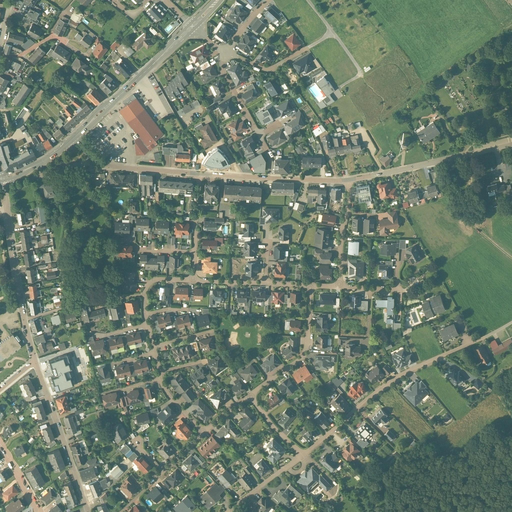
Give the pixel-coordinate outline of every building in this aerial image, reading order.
[(31,5),(24,1),(23,2),(19,0),(16,5),(20,7),(19,8),(31,15),(32,14),(36,16),(38,13),(33,10),(33,11),(29,9),(31,5)] [(155,4),(152,6),(149,9),(146,12),(147,12),(148,14),(149,14),(155,21),(158,19),(161,16),(164,13),(157,7),(157,6),(155,4)] [(166,10),(160,4),(157,7),(164,13),(166,10)] [(242,9),(237,6),(233,11),(243,18),(247,12),(242,9)] [(280,16),(270,7),(267,10),(268,11),(264,14),(273,22),(276,19),(277,19),(280,16)] [(83,14),(74,10),(70,19),(78,24),(83,14)] [(243,18),(233,11),(230,16),(235,19),(240,23),(243,18)] [(39,20),(27,14),(26,18),(31,21),(37,24),(39,20)] [(155,21),(149,14),(147,17),(153,23),(155,21)] [(230,16),(227,14),(225,18),(232,23),(235,19),(230,16)] [(70,19),(63,16),(61,20),(68,23),(75,27),(78,24),(70,19)] [(97,24),(102,27),(104,23),(100,20),(101,18),(97,16),(96,19),(99,20),(97,24)] [(57,26),(65,29),(68,23),(61,20),(60,19),(57,26)] [(266,24),(258,19),(252,27),(259,33),(266,24)] [(223,24),(231,29),(233,25),(225,21),(223,24)] [(41,30),(32,24),(27,32),(31,34),(31,35),(37,38),(40,33),(41,30)] [(223,24),(220,29),(230,35),(233,30),(231,29),(223,24)] [(65,29),(57,26),(54,32),(61,36),(65,29)] [(151,26),(148,29),(154,35),(156,32),(151,26)] [(230,35),(220,29),(216,34),(224,39),(226,40),(230,35)] [(16,33),(9,31),(6,40),(14,42),(16,33)] [(88,33),(85,31),(83,35),(84,36),(80,41),(84,44),(83,44),(86,46),(87,46),(88,44),(89,44),(89,43),(91,41),(93,38),(92,37),(88,33)] [(24,35),(16,33),(14,42),(22,44),(24,35)] [(147,34),(137,42),(136,41),(132,45),(136,50),(143,44),(147,49),(152,44),(148,39),(150,38),(147,34)] [(224,39),(216,34),(214,37),(222,42),(224,39)] [(251,37),(246,34),(242,40),(252,47),(256,41),(251,37)] [(300,44),(293,35),(285,41),(292,50),(300,44)] [(30,39),(21,46),(26,50),(34,42),(30,39)] [(252,47),(242,40),(238,46),(240,47),(248,52),(252,47)] [(127,57),(134,52),(125,42),(120,45),(125,50),(123,52),(127,57)] [(11,46),(5,43),(3,52),(9,54),(10,50),(19,53),(20,50),(11,46)] [(106,49),(100,43),(94,51),(94,53),(96,55),(98,55),(100,56),(106,49)] [(70,54),(65,50),(64,50),(61,48),(61,47),(57,45),(54,50),(51,55),(58,60),(59,59),(64,62),(63,63),(64,64),(70,54)] [(45,53),(38,46),(33,52),(40,58),(45,53)] [(204,46),(193,52),(194,55),(191,57),(194,62),(197,61),(205,56),(208,54),(204,46)] [(274,51),(268,46),(261,54),(261,55),(265,57),(271,62),(274,59),(274,60),(274,59),(276,56),(272,53),(274,51)] [(40,58),(33,52),(28,58),(35,64),(40,58)] [(261,54),(260,54),(256,59),(261,62),(265,57),(261,55),(261,54)] [(315,67),(308,55),(294,64),(299,73),(306,68),(308,72),(315,67)] [(205,56),(197,61),(200,65),(207,61),(205,56)] [(16,63),(6,57),(1,66),(5,68),(6,66),(9,68),(13,70),(16,63)] [(86,65),(77,58),(71,66),(75,68),(74,68),(75,69),(86,76),(88,74),(83,70),(86,65)] [(132,71),(122,60),(116,67),(126,77),(132,71)] [(207,61),(200,65),(203,71),(203,70),(210,66),(207,61)] [(16,63),(13,70),(17,72),(21,65),(16,63)] [(91,69),(86,65),(83,70),(88,74),(91,69)] [(210,66),(203,70),(205,73),(202,75),(205,81),(217,75),(212,65),(210,66)] [(238,65),(228,70),(232,75),(241,70),(238,65)] [(9,68),(6,66),(5,68),(1,66),(0,69),(0,71),(12,77),(15,73),(8,70),(9,68)] [(241,70),(232,75),(237,85),(246,80),(241,70)] [(187,82),(181,72),(176,74),(177,76),(182,84),(187,82)] [(8,80),(0,76),(0,82),(5,86),(8,80)] [(182,84),(177,76),(172,79),(173,80),(178,89),(183,86),(182,84)] [(110,82),(106,78),(99,85),(108,93),(114,87),(114,86),(113,85),(113,84),(113,85),(110,82)] [(178,89),(173,80),(168,83),(169,85),(174,94),(179,91),(178,89)] [(226,92),(220,80),(212,85),(209,86),(212,90),(214,89),(218,96),(221,95),(226,92)] [(276,84),(275,85),(274,83),(272,84),(270,81),(265,84),(272,95),(277,92),(278,95),(283,92),(282,91),(279,87),(279,85),(277,86),(276,84)] [(334,90),(329,82),(320,88),(326,96),(334,90)] [(252,83),(246,87),(248,91),(252,89),(252,90),(255,88),(252,83)] [(289,91),(285,83),(279,87),(282,91),(284,90),(286,93),(289,91)] [(24,84),(12,102),(19,106),(31,89),(24,84)] [(174,94),(169,85),(163,88),(169,98),(175,96),(174,94)] [(95,90),(94,89),(93,89),(87,95),(96,105),(96,104),(102,98),(103,98),(95,90)] [(248,91),(242,95),(247,103),(256,97),(252,90),(252,89),(248,91)] [(119,111),(127,121),(138,136),(134,139),(136,155),(144,154),(155,145),(157,143),(155,140),(163,134),(133,94),(123,102),(126,106),(119,111)] [(230,98),(218,105),(222,112),(226,110),(230,116),(237,112),(230,98)] [(197,99),(192,102),(195,108),(200,105),(197,99)] [(288,101),(276,107),(281,116),(286,113),(288,112),(293,109),(289,101),(288,101)] [(192,102),(187,105),(190,111),(195,108),(192,102)] [(214,103),(206,107),(209,113),(217,108),(214,103)] [(264,110),(258,112),(262,124),(276,119),(273,111),(275,110),(272,103),(267,104),(268,109),(264,110)] [(87,105),(82,109),(86,113),(91,109),(87,105)] [(190,111),(187,105),(182,108),(185,114),(190,111)] [(182,108),(176,111),(180,117),(185,114),(182,108)] [(86,113),(82,109),(77,113),(81,117),(86,113)] [(304,117),(300,110),(295,113),(297,117),(299,116),(301,119),(304,117)] [(81,117),(77,113),(73,117),(77,122),(81,117)] [(299,116),(297,117),(297,118),(293,120),(298,128),(304,125),(301,119),(299,116)] [(73,117),(68,121),(72,126),(77,122),(73,117)] [(298,128),(293,120),(287,123),(288,126),(291,132),(298,128)] [(68,121),(63,125),(67,130),(72,126),(68,121)] [(239,124),(237,121),(229,125),(234,133),(235,135),(240,132),(247,128),(243,122),(239,124)] [(426,127),(425,127),(426,128),(418,133),(416,131),(420,137),(420,138),(421,139),(422,139),(424,142),(429,139),(429,138),(439,132),(440,133),(433,122),(426,127)] [(205,138),(213,134),(208,124),(203,127),(200,129),(205,138)] [(319,126),(312,130),(314,133),(316,136),(323,132),(319,126)] [(57,129),(55,127),(52,129),(54,132),(52,133),(57,139),(63,133),(59,128),(57,129)] [(281,131),(275,134),(268,138),(272,145),(281,140),(282,141),(286,139),(287,140),(290,138),(287,134),(285,136),(281,130),(281,131)] [(240,132),(235,135),(234,133),(231,134),(235,141),(243,136),(240,132)] [(328,133),(322,137),(324,148),(328,147),(332,146),(330,138),(331,138),(330,135),(328,133)] [(213,134),(205,138),(206,140),(202,142),(205,147),(217,140),(213,134)] [(48,140),(44,142),(43,140),(44,139),(42,135),(38,136),(47,150),(52,147),(48,140)] [(47,150),(38,136),(35,138),(38,143),(39,142),(40,144),(37,146),(41,153),(47,150)] [(251,136),(243,141),(246,147),(247,146),(248,149),(249,151),(252,150),(256,147),(254,142),(251,136)] [(346,138),(342,138),(343,146),(351,145),(350,137),(346,138)] [(409,143),(409,141),(409,140),(408,138),(407,137),(405,137),(404,137),(402,138),(402,140),(401,141),(402,143),(402,144),(404,145),(405,145),(407,145),(408,144),(409,143)] [(342,138),(334,140),(335,147),(343,146),(342,138)] [(23,139),(13,143),(15,147),(25,144),(23,139)] [(332,146),(328,147),(330,156),(332,156),(332,154),(337,153),(336,153),(335,147),(333,146),(332,146)] [(182,150),(177,150),(177,148),(174,147),(174,154),(173,158),(175,158),(175,159),(182,160),(182,153),(182,150)] [(182,153),(182,160),(189,160),(189,159),(190,159),(191,149),(188,149),(188,154),(182,153)] [(249,151),(248,149),(245,151),(246,153),(244,155),(246,158),(254,154),(252,150),(249,151)] [(32,150),(17,158),(20,166),(36,158),(32,150)] [(214,152),(205,157),(206,160),(209,164),(210,167),(220,161),(214,152)] [(15,154),(11,159),(12,162),(11,162),(11,164),(13,168),(20,166),(17,158),(15,154)] [(257,156),(251,159),(252,162),(255,167),(256,167),(256,170),(264,171),(264,166),(265,166),(265,161),(261,154),(257,156)] [(386,156),(382,156),(379,159),(386,166),(389,164),(389,160),(391,159),(391,158),(388,154),(387,155),(386,156)] [(312,157),(303,156),(303,165),(312,166),(312,157)] [(321,157),(312,157),(312,166),(321,166),(321,157)] [(3,168),(11,164),(11,162),(12,162),(11,159),(10,160),(1,164),(3,168)] [(118,174),(110,174),(110,184),(111,185),(116,185),(117,184),(121,184),(122,174),(118,174)] [(133,175),(126,175),(126,174),(122,174),(121,184),(125,185),(126,186),(132,186),(133,185),(133,175)] [(285,192),(285,182),(272,182),(272,192),(272,194),(285,194),(285,192)] [(285,182),(285,192),(294,192),(294,182),(285,182)] [(388,182),(386,182),(385,183),(382,184),(381,183),(379,183),(378,185),(378,186),(380,187),(381,193),(385,192),(386,195),(391,194),(391,197),(399,196),(397,189),(391,190),(389,183),(388,182)] [(215,184),(208,183),(208,185),(205,185),(204,198),(206,198),(210,200),(213,199),(216,199),(218,186),(215,186),(215,184)] [(495,190),(495,192),(505,190),(505,189),(504,185),(504,184),(497,186),(496,183),(488,186),(488,187),(487,188),(487,190),(489,190),(489,191),(495,190)] [(54,184),(44,186),(43,185),(43,184),(42,184),(41,184),(40,184),(40,185),(39,186),(40,192),(44,191),(45,196),(56,194),(54,184)] [(357,186),(359,201),(372,199),(369,184),(357,186)] [(238,186),(224,185),(223,198),(237,199),(238,186)] [(428,190),(423,192),(425,198),(434,195),(432,189),(433,189),(432,185),(427,187),(428,190)] [(251,187),(238,186),(237,199),(250,200),(251,187)] [(260,187),(251,187),(250,200),(250,201),(251,201),(251,200),(255,200),(255,201),(255,200),(259,201),(259,202),(260,202),(260,201),(261,201),(262,188),(260,188),(260,187)] [(318,187),(309,187),(308,194),(308,195),(315,195),(318,195),(318,187)] [(326,188),(318,187),(318,195),(318,201),(324,202),(326,198),(325,198),(326,188)] [(340,189),(332,188),(331,198),(334,198),(338,198),(340,198),(340,189)] [(423,192),(418,193),(417,189),(412,191),(413,195),(414,195),(416,200),(425,198),(423,192)] [(412,191),(407,192),(409,196),(407,197),(408,198),(409,198),(410,202),(416,200),(414,195),(413,195),(412,191)] [(44,205),(38,207),(40,223),(47,222),(44,205)] [(278,209),(264,209),(264,217),(266,217),(266,221),(270,221),(270,220),(278,221),(278,209)] [(390,220),(385,219),(380,220),(381,224),(380,225),(380,229),(381,229),(381,233),(386,234),(386,230),(388,229),(389,228),(394,227),(396,228),(399,224),(398,223),(397,217),(396,210),(388,211),(389,218),(390,218),(390,220)] [(23,212),(17,213),(18,224),(25,223),(24,219),(31,218),(30,212),(23,213),(23,212)] [(334,216),(323,213),(321,222),(326,223),(326,222),(334,224),(335,219),(336,216),(334,216)] [(215,221),(204,221),(203,229),(216,230),(216,224),(216,221),(215,221)] [(253,224),(245,223),(245,227),(244,227),(244,231),(245,231),(245,234),(251,235),(253,235),(253,231),(253,232),(253,228),(253,224)] [(288,228),(280,228),(280,232),(279,232),(279,236),(280,236),(279,239),(280,239),(287,239),(288,236),(289,236),(289,232),(288,232),(288,228)] [(326,229),(318,228),(317,245),(323,246),(328,246),(329,230),(329,229),(326,229)] [(26,230),(20,231),(21,237),(28,236),(27,232),(30,231),(30,229),(26,229),(26,230)] [(354,241),(350,241),(349,252),(354,253),(355,253),(358,253),(358,241),(355,241),(354,241)] [(250,242),(245,242),(244,255),(245,255),(254,255),(255,255),(255,242),(250,242)] [(391,244),(383,243),(383,251),(389,252),(389,253),(391,253),(391,247),(395,248),(395,243),(391,243),(391,244)] [(414,245),(406,250),(407,252),(406,253),(409,257),(410,257),(413,262),(421,258),(414,245)] [(281,247),(275,247),(275,258),(278,258),(284,258),(284,256),(284,251),(285,250),(285,248),(284,246),(282,246),(281,247)] [(30,252),(23,253),(24,259),(31,258),(30,254),(34,253),(33,251),(30,252)] [(328,253),(320,252),(320,254),(320,261),(328,262),(329,263),(331,263),(332,261),(332,259),(331,258),(331,254),(329,254),(328,253)] [(178,256),(170,256),(170,261),(169,266),(170,266),(178,267),(178,256)] [(210,262),(204,262),(203,272),(216,272),(217,262),(210,262)] [(285,262),(278,262),(277,268),(276,268),(275,270),(274,271),(274,273),(275,274),(275,276),(285,277),(285,269),(285,262)] [(355,266),(350,266),(349,276),(360,277),(360,274),(362,274),(362,263),(357,262),(355,262),(355,266)] [(257,277),(257,264),(246,264),(245,277),(257,277)] [(385,265),(380,264),(379,271),(382,271),(382,277),(390,278),(390,265),(385,265)] [(33,268),(26,269),(27,275),(34,274),(33,270),(37,270),(36,267),(33,267),(33,268)] [(329,269),(321,269),(321,270),(321,278),(324,278),(325,279),(326,278),(331,278),(331,269),(329,269)] [(55,271),(46,272),(47,279),(56,278),(55,271)] [(34,274),(27,275),(28,281),(35,280),(35,281),(39,280),(38,274),(39,274),(39,273),(34,274)] [(35,284),(28,285),(29,291),(36,290),(35,286),(39,286),(38,283),(35,284)] [(168,287),(161,287),(160,291),(159,291),(159,294),(160,294),(160,298),(167,298),(167,295),(168,295),(168,294),(169,291),(167,291),(168,287)] [(202,289),(194,288),(193,295),(193,298),(201,298),(202,289)] [(219,290),(213,290),(212,295),(212,299),(213,299),(223,300),(224,290),(219,290)] [(247,291),(237,290),(237,298),(239,298),(239,301),(244,302),(246,302),(246,297),(247,291)] [(262,292),(259,291),(259,292),(253,291),(253,300),(257,300),(257,301),(261,302),(261,301),(264,301),(265,301),(265,295),(265,292),(262,292)] [(281,292),(275,292),(272,292),(272,296),(272,302),(275,302),(275,303),(281,303),(281,302),(283,302),(284,302),(284,294),(284,293),(281,293),(281,292)] [(301,293),(291,293),(291,298),(291,301),(300,302),(301,293)] [(321,293),(320,304),(338,304),(338,298),(337,298),(337,294),(321,293)] [(363,300),(360,300),(360,296),(350,295),(350,305),(359,305),(359,309),(363,309),(363,300)] [(439,296),(434,298),(434,300),(429,302),(428,302),(423,304),(427,316),(444,310),(439,296)] [(390,299),(377,299),(377,307),(379,307),(379,305),(387,305),(387,313),(393,313),(393,314),(393,313),(394,298),(390,297),(390,298),(390,299)] [(35,300),(28,302),(30,308),(37,307),(36,303),(39,302),(39,299),(35,300)] [(137,300),(126,303),(127,309),(128,312),(129,312),(139,309),(137,300)] [(89,303),(80,305),(84,321),(105,315),(103,309),(92,312),(89,303)] [(111,307),(111,311),(113,318),(115,319),(116,319),(117,317),(119,317),(120,318),(121,317),(122,316),(123,316),(120,305),(111,307)] [(74,311),(64,314),(66,322),(76,319),(74,311)] [(169,317),(169,314),(166,315),(166,314),(163,315),(165,325),(171,324),(169,317)] [(202,315),(197,316),(200,326),(209,323),(207,314),(202,315)] [(159,316),(157,317),(158,320),(159,327),(160,327),(165,325),(163,315),(159,316)] [(188,315),(185,315),(182,316),(184,326),(190,324),(189,318),(188,315)] [(182,316),(178,316),(178,317),(176,318),(177,320),(178,327),(179,327),(184,326),(182,316)] [(322,316),(318,316),(318,322),(317,322),(316,330),(327,330),(327,328),(328,328),(329,327),(329,325),(328,324),(327,324),(327,322),(327,320),(327,317),(322,316)] [(40,327),(37,318),(29,321),(33,332),(41,330),(40,327)] [(295,321),(290,321),(290,330),(294,330),(295,331),(297,331),(298,330),(300,330),(300,321),(295,321)] [(453,325),(441,330),(445,339),(457,334),(453,325)] [(138,332),(132,333),(135,343),(141,342),(141,341),(139,332),(138,332)] [(0,359),(0,360),(4,357),(6,356),(6,357),(10,354),(9,353),(11,352),(11,353),(15,350),(15,349),(16,348),(17,349),(20,346),(20,345),(21,345),(12,333),(0,342),(0,359)] [(132,333),(126,335),(129,344),(135,343),(132,333)] [(43,334),(35,337),(37,344),(44,341),(45,341),(43,334)] [(121,336),(115,338),(117,347),(123,346),(123,345),(121,337),(121,336)] [(327,337),(318,336),(318,341),(316,341),(316,344),(318,344),(318,346),(320,346),(327,346),(327,337)] [(115,338),(109,339),(109,340),(111,348),(111,349),(117,347),(115,338)] [(211,338),(199,341),(201,347),(206,346),(207,347),(208,347),(208,350),(214,348),(213,344),(211,338)] [(511,341),(511,339),(493,349),(495,353),(498,352),(499,353),(511,345),(511,341)] [(94,340),(90,342),(93,355),(100,353),(97,341),(94,342),(94,340)] [(103,340),(97,341),(100,353),(105,351),(103,340)] [(45,343),(44,341),(37,344),(40,352),(47,350),(45,343)] [(184,346),(187,357),(193,355),(191,349),(194,348),(195,350),(198,350),(196,341),(189,343),(190,345),(184,346)] [(352,344),(351,343),(350,343),(349,343),(349,344),(347,344),(346,355),(354,355),(354,354),(360,355),(361,347),(356,347),(354,347),(354,344),(352,344)] [(290,345),(282,351),(287,358),(296,352),(294,350),(296,348),(297,345),(290,344),(290,345)] [(187,357),(184,346),(172,349),(175,358),(180,356),(181,358),(187,357)] [(485,350),(483,346),(475,350),(479,358),(480,358),(483,364),(490,361),(485,350)] [(404,349),(399,351),(399,353),(392,356),(397,366),(398,366),(401,365),(405,363),(406,363),(408,362),(408,361),(409,361),(406,356),(407,356),(404,349)] [(66,353),(53,357),(55,364),(56,363),(58,369),(64,368),(62,364),(69,361),(66,353)] [(415,361),(412,354),(407,356),(406,356),(409,361),(410,363),(415,361)] [(330,357),(315,356),(315,359),(315,362),(319,362),(319,364),(315,364),(315,368),(316,368),(316,369),(328,370),(328,368),(330,368),(330,364),(327,364),(327,361),(330,361),(330,357)] [(270,357),(268,357),(267,358),(267,359),(267,360),(264,362),(265,363),(270,370),(270,371),(280,364),(275,357),(272,359),(270,357)] [(208,364),(214,373),(220,368),(221,370),(225,367),(219,358),(216,361),(215,359),(208,364)] [(146,360),(140,361),(142,371),(148,370),(146,362),(146,360)] [(140,361),(133,363),(134,365),(136,373),(136,372),(142,371),(140,361)] [(270,370),(265,363),(261,365),(267,372),(270,370)] [(128,364),(122,366),(124,376),(130,374),(128,366),(128,364)] [(243,370),(241,372),(243,376),(245,379),(248,377),(249,378),(251,379),(252,379),(253,377),(253,375),(256,373),(250,365),(243,370)] [(391,371),(386,365),(382,368),(387,374),(391,371)] [(100,374),(102,382),(110,380),(108,372),(107,372),(106,366),(99,368),(100,374)] [(122,366),(116,367),(116,369),(118,377),(119,377),(124,376),(122,366)] [(309,372),(305,366),(301,368),(301,367),(299,369),(300,370),(293,374),(298,381),(304,377),(307,381),(312,377),(309,372)] [(377,366),(369,372),(368,371),(366,373),(369,376),(369,378),(370,380),(372,380),(374,383),(378,379),(379,381),(381,379),(380,378),(384,374),(377,366)] [(201,368),(190,375),(197,384),(202,380),(201,378),(206,374),(201,368)] [(459,375),(454,370),(447,376),(457,388),(457,387),(462,383),(466,380),(461,374),(459,375)] [(69,373),(55,377),(59,389),(65,387),(64,383),(71,381),(69,373)] [(179,374),(170,380),(173,385),(175,388),(175,387),(179,392),(188,386),(179,374)] [(244,389),(237,379),(234,381),(237,385),(232,388),(234,391),(236,391),(238,394),(244,389)] [(338,379),(333,383),(337,387),(342,383),(338,379)] [(30,380),(22,384),(25,390),(33,386),(30,380)] [(213,380),(208,384),(211,389),(217,384),(213,380)] [(288,383),(286,380),(282,382),(283,383),(279,386),(281,389),(280,389),(281,391),(281,390),(283,392),(286,390),(289,394),(293,390),(295,389),(295,388),(291,382),(290,381),(288,383)] [(299,388),(294,380),(291,382),(295,388),(295,389),(296,390),(299,388)] [(483,385),(477,380),(473,385),(478,390),(483,385)] [(417,385),(416,384),(404,394),(415,406),(428,394),(424,390),(426,387),(421,381),(417,385)] [(333,382),(329,386),(329,387),(333,391),(337,387),(333,383),(333,382)] [(358,384),(357,385),(355,383),(352,384),(351,386),(352,388),(351,389),(349,393),(356,398),(358,395),(359,394),(361,393),(362,392),(365,391),(362,382),(358,384)] [(33,386),(25,390),(28,395),(36,391),(33,386)] [(153,386),(144,388),(146,394),(147,398),(148,397),(155,396),(153,386)] [(188,389),(182,394),(188,402),(194,397),(188,389)] [(221,389),(215,393),(215,396),(211,398),(215,404),(216,406),(218,407),(221,405),(220,405),(227,400),(228,399),(224,394),(221,389)] [(137,390),(130,392),(130,393),(127,394),(128,395),(130,404),(136,403),(135,400),(140,399),(137,390)] [(116,393),(102,396),(105,404),(110,403),(112,404),(118,402),(119,407),(123,406),(122,403),(121,403),(119,397),(120,397),(119,393),(116,394),(116,393)] [(65,395),(55,398),(58,405),(67,402),(66,398),(68,398),(67,395),(65,395)] [(279,400),(276,395),(268,400),(273,407),(278,403),(280,401),(279,400)] [(345,401),(340,395),(336,398),(336,400),(334,403),(337,407),(336,408),(338,410),(339,410),(340,410),(342,412),(348,406),(345,403),(345,401)] [(199,399),(192,404),(196,407),(202,403),(199,399)] [(67,402),(58,405),(60,412),(69,409),(71,408),(70,405),(68,406),(67,402)] [(36,412),(44,409),(42,403),(39,405),(34,406),(36,412)] [(207,408),(202,403),(196,407),(199,412),(197,414),(202,419),(203,419),(203,420),(204,420),(205,420),(206,420),(207,419),(211,415),(206,409),(207,408)] [(163,418),(172,410),(167,405),(158,414),(163,418)] [(245,407),(239,412),(243,416),(248,411),(245,407)] [(44,409),(36,412),(38,418),(46,415),(44,409)] [(295,416),(287,409),(283,414),(285,416),(281,421),(287,426),(295,416)] [(381,409),(371,419),(378,425),(381,421),(384,424),(388,419),(386,417),(387,415),(381,409)] [(167,423),(176,415),(172,410),(163,418),(167,423)] [(245,418),(239,423),(242,427),(243,426),(245,429),(249,424),(250,425),(253,422),(249,418),(252,415),(248,411),(243,416),(245,418)] [(307,414),(305,416),(311,420),(314,415),(309,411),(307,414)] [(319,413),(314,418),(319,423),(326,417),(321,412),(319,413)] [(147,413),(136,416),(138,424),(140,423),(142,426),(147,423),(146,422),(149,421),(147,413)] [(71,415),(65,417),(67,424),(74,422),(77,421),(76,417),(75,418),(74,415),(71,415)] [(326,417),(319,423),(319,424),(324,429),(331,422),(328,419),(326,417)] [(180,419),(174,424),(177,428),(183,422),(180,419)] [(234,427),(229,421),(225,425),(224,425),(224,426),(220,430),(224,434),(225,435),(228,432),(230,432),(235,437),(239,434),(233,427),(234,427)] [(74,422),(67,424),(68,427),(65,428),(67,434),(76,431),(74,422)] [(183,422),(177,428),(177,431),(178,431),(177,436),(183,437),(184,436),(185,437),(191,431),(183,422)] [(120,423),(111,428),(112,430),(111,432),(113,435),(124,429),(123,426),(121,426),(120,423)] [(365,424),(356,433),(361,438),(364,441),(364,442),(365,441),(366,440),(373,433),(374,432),(373,432),(365,424)] [(10,425),(2,430),(6,437),(14,432),(10,425)] [(47,427),(42,429),(44,435),(52,432),(50,426),(47,427)] [(311,428),(303,435),(304,437),(303,437),(306,441),(307,440),(308,441),(311,439),(313,437),(316,434),(311,428)] [(124,429),(113,435),(114,438),(116,438),(117,441),(126,436),(125,434),(126,432),(124,429)] [(220,430),(215,435),(219,439),(224,434),(220,430)] [(395,437),(389,430),(384,434),(391,441),(395,437)] [(52,432),(44,435),(46,441),(54,438),(52,432)] [(172,443),(166,436),(161,441),(164,445),(165,444),(168,446),(172,443)] [(219,445),(211,436),(207,440),(215,449),(219,445)] [(357,443),(352,438),(348,442),(351,444),(355,448),(359,445),(357,443)] [(364,441),(361,438),(357,443),(359,445),(363,449),(369,443),(366,440),(365,441),(364,442),(364,441)] [(273,439),(267,445),(268,445),(270,447),(274,450),(279,445),(273,439)] [(215,449),(207,440),(198,448),(206,457),(210,454),(212,455),(214,453),(213,451),(215,449)] [(79,443),(71,446),(73,453),(82,450),(81,447),(79,443)] [(126,444),(120,449),(122,452),(128,446),(126,444)] [(164,445),(159,450),(161,452),(160,454),(162,455),(163,455),(165,457),(172,451),(168,446),(165,444),(164,445)] [(355,448),(351,444),(348,447),(348,446),(344,450),(345,450),(343,453),(350,460),(352,457),(353,458),(356,454),(358,451),(355,448)] [(279,445),(274,450),(270,447),(270,448),(269,450),(269,452),(270,454),(268,457),(273,462),(285,451),(279,445)] [(22,446),(14,450),(17,456),(21,454),(25,452),(22,446)] [(128,446),(122,452),(125,454),(131,449),(128,446)] [(82,450),(73,453),(77,465),(84,462),(82,454),(88,452),(87,448),(82,450)] [(58,449),(48,453),(54,471),(65,467),(58,449)] [(134,451),(128,457),(132,462),(134,460),(134,459),(136,457),(138,456),(134,451)] [(195,459),(191,455),(183,462),(184,464),(181,467),(184,470),(187,467),(190,471),(198,463),(195,459)] [(334,461),(328,455),(326,457),(325,456),(322,459),(323,460),(321,462),(331,472),(336,467),(334,466),(337,463),(341,458),(338,456),(334,461)] [(150,466),(141,457),(138,459),(136,457),(134,459),(134,460),(139,465),(138,466),(138,467),(140,469),(141,469),(141,468),(144,472),(150,466)] [(262,460),(258,463),(260,466),(257,469),(262,475),(269,469),(262,460)] [(117,465),(110,472),(113,476),(120,469),(117,465)] [(44,483),(35,467),(26,472),(35,488),(44,483)] [(93,467),(80,471),(83,481),(96,476),(93,467)] [(120,469),(113,476),(116,479),(124,472),(120,469)] [(234,480),(225,469),(221,473),(222,474),(220,476),(223,480),(222,481),(227,486),(234,480)] [(312,469),(308,473),(306,472),(301,477),(303,478),(298,482),(308,492),(312,488),(313,489),(319,483),(322,480),(312,469)] [(166,479),(172,485),(173,487),(176,485),(177,484),(179,483),(179,482),(183,478),(176,470),(166,479)] [(254,484),(245,473),(238,479),(246,490),(254,484)] [(172,485),(166,479),(166,478),(162,481),(168,488),(172,485)] [(329,485),(323,479),(322,480),(319,483),(324,489),(329,485)] [(96,480),(89,484),(91,490),(102,485),(101,485),(101,483),(98,485),(96,480)] [(12,482),(2,490),(7,496),(11,493),(11,494),(12,493),(11,493),(17,488),(12,482)] [(127,483),(120,490),(124,494),(126,492),(129,496),(136,489),(130,483),(129,482),(127,483)] [(71,483),(64,485),(66,491),(67,493),(68,495),(74,492),(71,483)] [(224,489),(220,484),(215,488),(217,489),(220,493),(224,489)] [(290,484),(287,488),(287,489),(283,493),(279,490),(277,494),(276,493),(273,496),(280,502),(281,501),(289,508),(292,506),(291,500),(294,496),(300,497),(301,494),(290,484)] [(102,485),(91,490),(93,496),(101,493),(100,489),(101,489),(103,488),(102,485)] [(211,486),(205,491),(206,491),(200,496),(209,506),(214,502),(213,501),(219,495),(214,489),(211,486)] [(161,493),(155,487),(152,490),(150,492),(147,495),(150,498),(151,497),(155,500),(158,498),(159,499),(163,496),(163,495),(161,493)] [(50,490),(47,493),(48,494),(45,496),(44,495),(40,499),(46,505),(51,501),(50,500),(52,498),(53,499),(54,498),(56,496),(50,490)] [(169,496),(164,490),(161,493),(163,495),(163,496),(166,499),(169,496)] [(74,492),(68,495),(71,503),(73,503),(77,501),(74,492)] [(15,498),(8,505),(10,507),(10,506),(11,507),(11,508),(13,508),(12,509),(13,511),(17,508),(16,506),(18,504),(20,505),(24,502),(18,495),(15,498)] [(71,503),(68,495),(64,496),(68,508),(74,506),(73,503),(71,503)] [(13,496),(4,503),(7,506),(8,505),(15,498),(13,496)] [(186,496),(176,505),(180,510),(182,511),(183,511),(189,507),(191,509),(195,506),(186,496)] [(266,502),(262,498),(258,502),(261,505),(257,510),(257,509),(256,509),(255,510),(254,511),(253,511),(266,511),(271,507),(266,502)] [(102,504),(97,506),(99,511),(107,509),(105,503),(102,504)]
